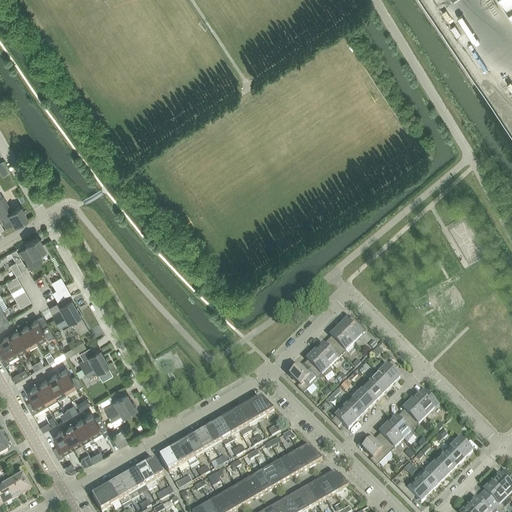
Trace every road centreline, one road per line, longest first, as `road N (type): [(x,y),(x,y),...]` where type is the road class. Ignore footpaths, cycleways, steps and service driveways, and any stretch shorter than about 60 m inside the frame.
road 1 (residential): [(0,140),(167,433)]
road 2 (residential): [(266,377),(349,300),(425,369)]
road 3 (tertiary): [(0,384),(63,494)]
road 4 (residential): [(63,494),(167,433)]
